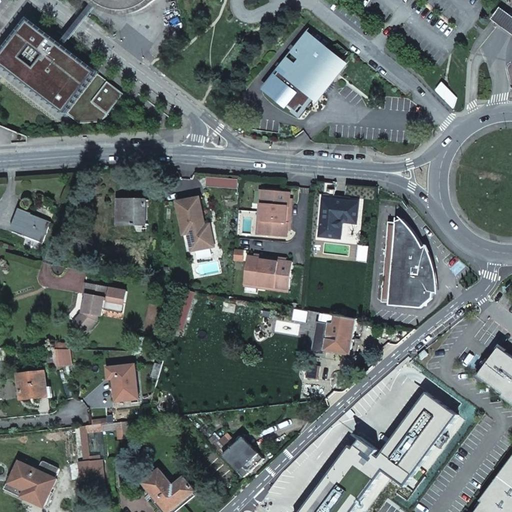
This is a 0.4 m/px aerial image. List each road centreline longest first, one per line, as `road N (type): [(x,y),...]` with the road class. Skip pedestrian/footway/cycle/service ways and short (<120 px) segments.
road 1 (residential): [(474,289),(230,511)]
road 2 (tertiary): [(230,157),(0,160)]
road 3 (unclassified): [(459,132),(417,85),(317,6),(297,2)]
road 4 (residential): [(51,0),(190,109)]
road 5 (tertiary): [(369,170),(230,157)]
